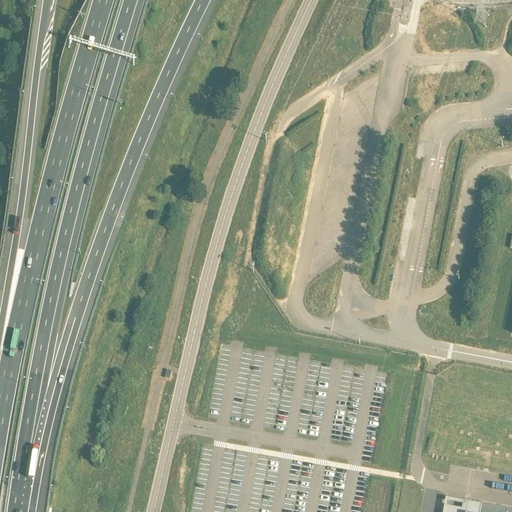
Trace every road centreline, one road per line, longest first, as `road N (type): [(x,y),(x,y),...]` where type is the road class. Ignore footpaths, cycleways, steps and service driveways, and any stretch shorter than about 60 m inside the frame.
road 1 (unclassified): [(153,511),(217,237),(311,0)]
road 2 (motorway): [(37,387),(68,337),(203,0)]
road 3 (motorway): [(104,0),(0,392)]
road 4 (motorway): [(37,387),(83,175),(134,0)]
road 5 (motorway): [(49,0),(0,392)]
road 6 (motorway): [(20,511),(37,387)]
